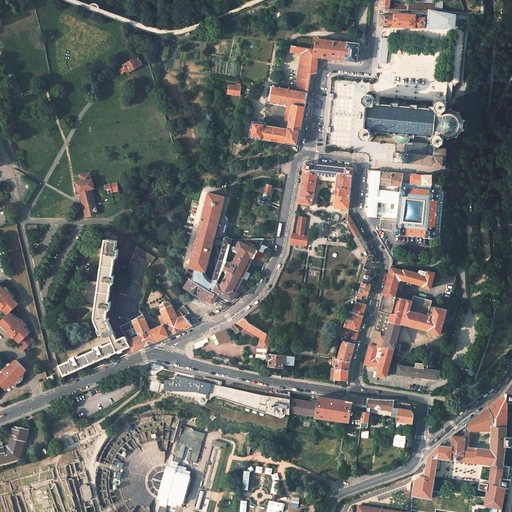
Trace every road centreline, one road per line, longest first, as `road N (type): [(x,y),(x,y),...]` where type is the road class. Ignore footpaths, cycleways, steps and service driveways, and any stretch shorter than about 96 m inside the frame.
road 1 (residential): [(356,390),(383,265),(356,206),(360,167)]
road 2 (residential): [(309,154),(297,161),(266,282),(208,327)]
road 3 (residential): [(309,154),(324,71),(367,68),(375,0)]
road 4 (residential): [(175,359),(356,390)]
road 5 (residential): [(0,418),(151,352)]
road 6 (residential): [(326,511),(335,496),(409,467),(419,444)]
road 7 (residential): [(511,372),(431,443),(419,444)]
